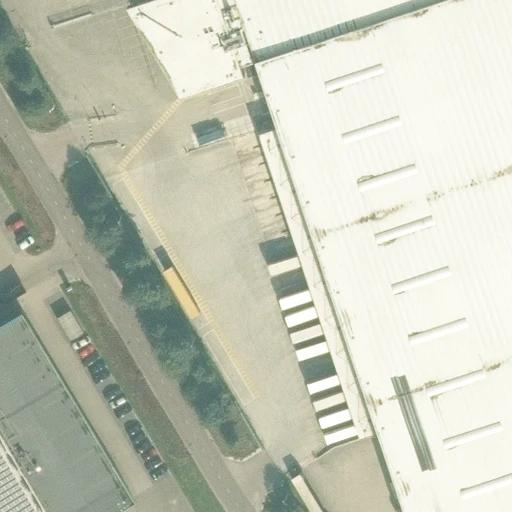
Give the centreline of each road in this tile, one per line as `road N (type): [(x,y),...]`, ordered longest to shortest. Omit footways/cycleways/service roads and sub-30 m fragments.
road 1 (unknown): [(10,128),(105,107),(137,116),(159,135),(205,263),(284,425),(281,460),(257,511)]
road 2 (unclassified): [(0,111),(237,511)]
